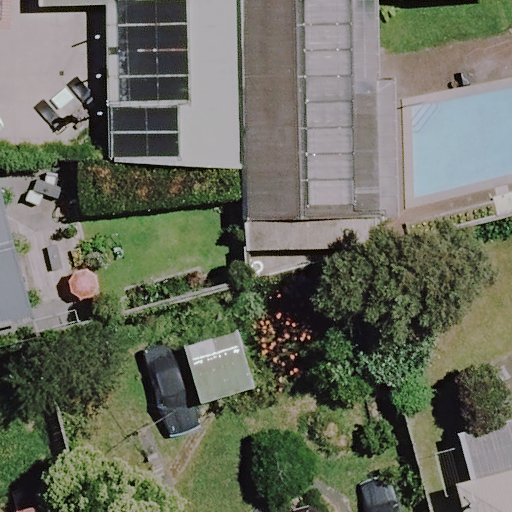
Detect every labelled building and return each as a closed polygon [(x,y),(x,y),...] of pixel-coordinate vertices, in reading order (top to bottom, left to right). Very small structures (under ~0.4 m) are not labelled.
[(95,0),(95,174),(233,173),(233,0),(95,0)] [(318,224),(390,224),(390,102),(376,102),(376,0),(504,0),(503,0),(233,0),(233,173),(234,224),(318,224)] [(0,333),(12,331),(0,273),(0,333)] [(511,511),(511,475),(454,491),(459,511),(511,511)] [(74,511),(71,498),(8,511),(74,511)]
